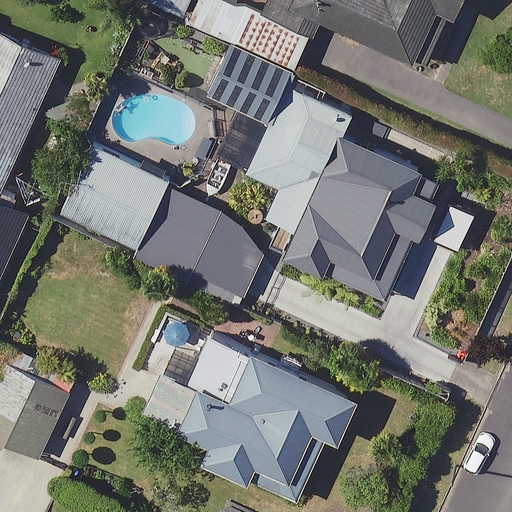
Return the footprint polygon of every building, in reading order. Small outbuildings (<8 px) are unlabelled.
[(192,0),(152,0),(186,15),(192,0)] [(468,0),(277,0),(273,9),(347,40),(350,34),(438,72),(468,0)] [(65,59),(0,31),(0,297),(38,208),(7,195),(65,59)] [(294,78),(298,71),(233,42),(212,89),(276,118),(294,78)] [(294,78),(276,118),(253,171),(283,184),(270,215),(303,230),(291,258),(387,301),(417,234),(422,237),(446,183),(346,138),(360,108),(294,78)] [(175,180),(95,140),(63,204),(144,243),(175,180)] [(205,391),(187,429),(215,442),(208,458),(303,503),(335,436),(343,440),(362,401),(258,352),(233,404),(205,391)] [(64,402),(35,389),(12,440),(41,453),(64,402)]
